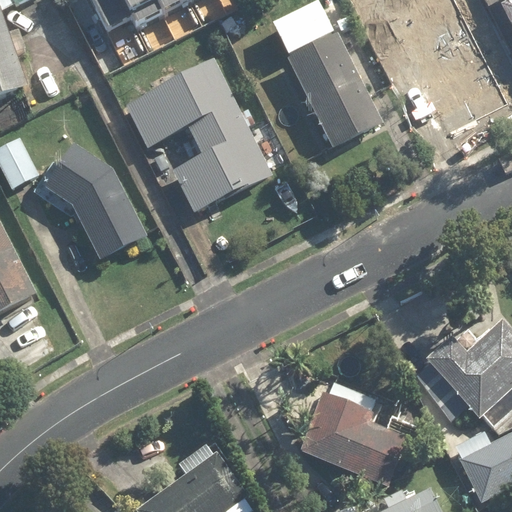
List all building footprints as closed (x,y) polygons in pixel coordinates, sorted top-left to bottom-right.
[(0,0),(0,101),(30,90),(3,11),(29,1),(28,0),(0,0)] [(184,0),(93,0),(107,26),(130,14),(135,25),(184,0)] [(511,80),(511,67),(477,0),(395,0),(395,1),(426,28),(465,105),(511,80)] [(335,152),(384,126),(340,36),(290,61),(335,152)] [(216,63),(127,108),(149,151),(191,132),(205,159),(176,175),(195,216),(274,179),(216,63)] [(97,96),(75,106),(84,126),(106,116),(97,96)] [(20,141),(0,150),(0,168),(13,193),(40,179),(20,141)] [(102,262),(148,239),(114,173),(75,148),(47,190),(74,207),(102,262)] [(0,320),(41,300),(0,220),(0,320)] [(511,331),(504,323),(470,355),(455,340),(429,363),(432,367),(418,381),(455,421),(470,408),(494,433),(511,416),(511,331)] [(336,383),(306,457),(391,491),(411,441),(370,425),(379,400),(336,383)] [(511,491),(511,436),(462,463),(484,506),(511,491)] [(181,469),(189,480),(146,511),(256,511),(208,448),(181,469)] [(440,511),(430,492),(390,511),(440,511)]
